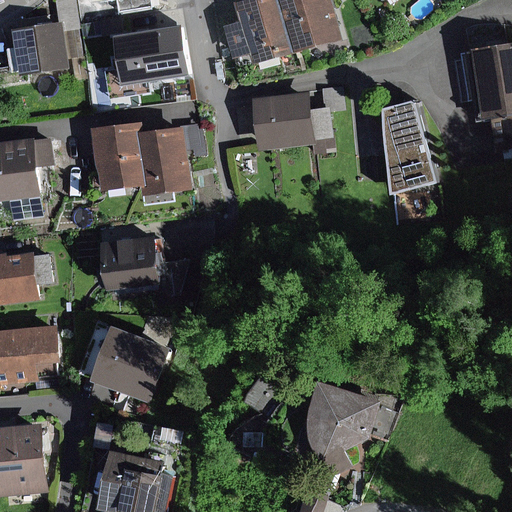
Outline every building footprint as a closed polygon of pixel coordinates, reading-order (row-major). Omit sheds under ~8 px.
[(83,0),(64,0),(67,20),(23,26),(29,72),(76,65),(70,26),(87,24),(83,0)] [(243,58),(262,53),(264,62),(307,50),(293,0),(246,0),(251,17),(234,21),(243,58)] [(343,0),(293,0),(307,50),(354,38),(343,0)] [(132,29),(129,15),(110,19),(112,33),(132,29)] [(194,77),(188,28),(122,37),(126,69),(111,71),(115,98),(154,93),(152,82),(194,77)] [(511,40),(476,47),(489,118),(504,116),(511,149),(511,148),(511,40)] [(327,142),(326,136),(342,134),(339,112),(352,111),(349,85),(331,88),(333,105),(323,106),(320,87),(263,94),(270,149),(327,142)] [(425,100),(395,104),(401,191),(448,177),(425,100)] [(160,183),(153,127),(152,119),(105,125),(112,188),(160,183)] [(204,184),(201,152),(210,151),(207,121),(153,127),(160,183),(159,189),(204,184)] [(0,198),(53,191),(49,164),(64,162),(60,133),(44,135),(7,140),(8,144),(0,145),(0,198)] [(168,233),(111,240),(116,288),(173,281),(168,233)] [(43,249),(0,255),(0,303),(50,296),(43,249)] [(180,346),(110,321),(92,371),(162,396),(180,346)] [(0,329),(0,384),(49,380),(48,362),(71,360),(67,323),(0,329)] [(373,391),(331,378),(318,419),(329,470),(350,477),(365,467),(353,449),(379,439),(392,397),(373,391)] [(52,420),(0,426),(0,497),(61,490),(52,420)] [(166,511),(177,460),(125,450),(113,509),(127,511),(166,511)] [(339,511),(345,497),(314,486),(304,511),(339,511)]
